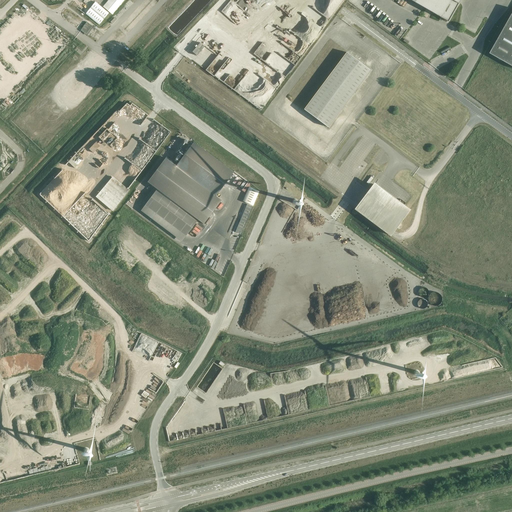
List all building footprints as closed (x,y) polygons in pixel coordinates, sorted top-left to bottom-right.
[(124,0),(108,0),(103,7),(112,15),(124,0)] [(410,0),(440,17),(439,19),(441,21),(443,18),(448,21),(459,0),(410,0)] [(363,1),(359,6),(363,9),(367,4),(363,1)] [(109,13),(102,7),(95,2),(85,14),(99,25),(109,13)] [(511,15),(491,53),(511,65),(511,15)] [(87,32),(92,26),(87,22),(82,28),(87,32)] [(273,64),(286,73),(300,55),(280,40),(274,48),(277,51),(270,61),(273,64)] [(197,56),(204,46),(200,43),(192,52),(197,56)] [(450,47),(440,51),(443,57),(453,53),(450,47)] [(258,83),(273,63),(255,50),(241,69),(239,67),(241,64),(238,61),(234,66),(258,83)] [(346,52),(304,109),(328,127),(370,70),(346,52)] [(359,60),(364,64),(367,59),(363,55),(359,60)] [(147,182),(157,189),(145,205),(186,236),(198,220),(204,224),(221,200),(216,196),(234,172),(194,142),(176,165),(165,157),(147,182)] [(302,145),(299,151),(305,154),(308,148),(302,145)] [(78,150),(70,157),(77,165),(85,158),(78,150)] [(114,208),(130,187),(113,173),(96,194),(114,208)] [(349,177),(346,182),(354,187),(352,190),(357,193),(362,185),(349,177)] [(355,205),(355,206),(391,233),(411,207),(374,179),(355,205)] [(259,191),(249,187),(243,201),(253,205),(259,191)] [(247,204),(235,232),(240,234),(252,206),(247,204)] [(211,214),(207,220),(213,223),(216,217),(211,214)] [(206,242),(199,255),(204,258),(207,252),(210,254),(214,247),(208,244),(209,243),(206,242)] [(493,242),(490,249),(496,251),(498,244),(493,242)]
